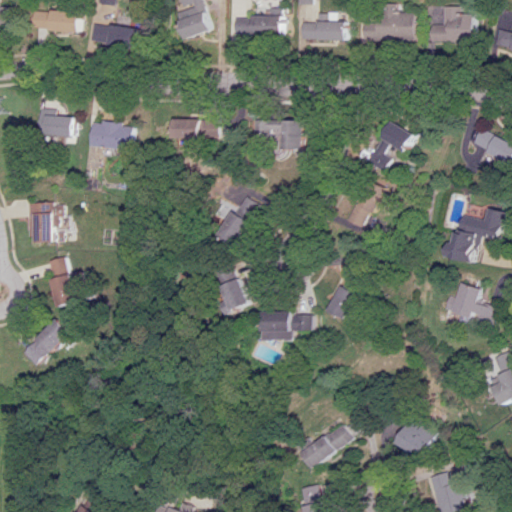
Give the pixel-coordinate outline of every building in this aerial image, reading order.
[(0,0),(0,27),(15,25),(12,11),(3,13),(0,0)] [(189,38),(215,30),(204,0),(183,0),(186,7),(179,9),(189,38)] [(416,38),(416,11),(397,11),(397,3),(384,3),(384,21),(365,21),(365,38),(416,38)] [(461,6),(444,6),(444,24),(431,24),(431,39),(477,40),(477,13),(461,13),(461,6)] [(36,9),(35,29),(83,31),(83,11),(36,9)] [(349,20),(339,20),(339,12),(318,12),(318,21),(303,21),(302,40),(348,41),(349,20)] [(236,33),(285,35),(286,16),(237,14),(236,33)] [(142,29),(96,21),(92,40),(139,48),(142,29)] [(511,23),(500,21),(494,43),(511,47),(511,23)] [(78,142),(79,114),(43,112),(42,133),(65,134),(65,141),(78,142)] [(307,119),(257,119),(256,137),(284,138),(284,148),(293,149),(293,157),(307,157),(307,119)] [(416,133),(390,119),(368,161),(386,171),(394,157),(385,153),(391,142),(407,151),(416,133)] [(139,149),(141,124),(96,120),(94,145),(139,149)] [(472,143),(511,162),(511,141),(480,126),(472,143)] [(377,212),(387,187),(367,178),(350,220),(364,226),(370,210),(377,212)] [(31,203),(32,234),(38,234),(38,241),(66,240),(66,229),(73,229),(72,214),(68,214),(68,201),(31,203)] [(509,211),(489,207),(487,219),(460,213),(452,256),(479,262),(484,235),(504,239),(509,211)] [(83,301),(79,286),(88,285),(85,270),(72,273),(69,256),(53,259),(64,306),(83,301)] [(335,311),(353,318),(368,274),(351,268),(335,311)] [(230,301),(234,313),(259,304),(250,278),(230,285),(235,299),(230,301)] [(486,287),(465,281),(457,310),(464,312),(462,318),(475,322),(475,320),(499,327),(504,308),(482,301),(486,287)] [(319,312),(273,311),(273,333),(318,334),(319,312)] [(76,332),(62,318),(27,351),(41,365),(76,332)] [(511,349),(496,357),(504,374),(493,379),(504,404),(511,400),(511,349)] [(439,430),(408,419),(399,445),(429,456),(439,430)] [(309,453),(321,467),(356,437),(343,423),(309,453)] [(469,511),(460,480),(449,483),(446,471),(429,476),(440,511),(469,511)] [(331,511),(326,483),(307,487),(311,511),(331,511)]
